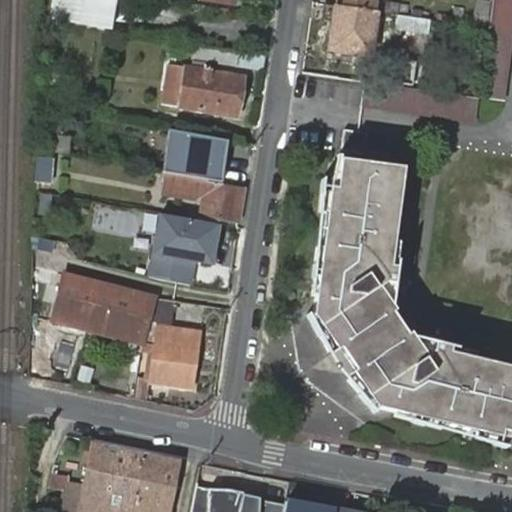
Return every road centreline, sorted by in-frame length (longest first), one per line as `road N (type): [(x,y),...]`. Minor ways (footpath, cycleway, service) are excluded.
road 1 (residential): [(225,440),(289,0)]
road 2 (tertiary): [(225,440),(511,496)]
road 3 (tertiary): [(0,395),(225,440)]
